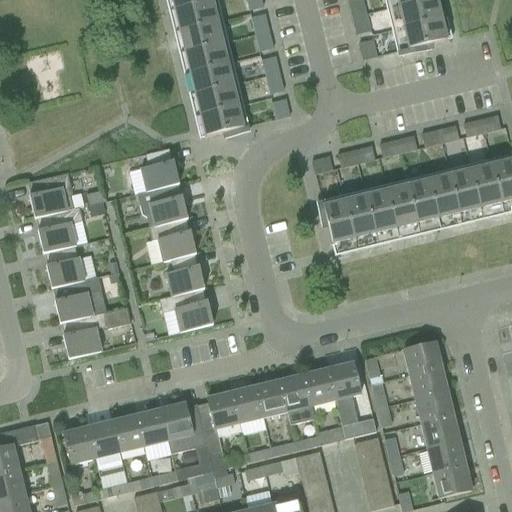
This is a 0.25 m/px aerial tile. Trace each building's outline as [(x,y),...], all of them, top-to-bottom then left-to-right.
[(211,4),(210,0),(165,0),(166,0),(167,0),(172,0),(175,13),(211,4)] [(361,0),(358,0),(348,3),(350,11),(364,8),(361,0)] [(383,0),(387,12),(434,0),(383,0)] [(435,0),(434,0),(387,12),(392,33),(446,19),(444,13),(439,15),(435,0)] [(262,9),(260,1),(248,4),(250,12),(262,9)] [(216,25),(211,4),(175,13),(179,27),(173,29),(174,35),(216,25)] [(366,16),(364,8),(350,11),(352,19),(366,16)] [(267,25),(264,16),(252,20),(254,28),(267,25)] [(368,25),(366,16),(352,19),(355,28),(368,25)] [(446,19),(392,33),(397,54),(451,41),(451,40),(445,41),(442,27),(448,26),(446,19)] [(221,46),(216,25),(174,35),(176,41),(182,40),(185,55),(221,46)] [(269,33),(267,25),(254,28),(256,37),(269,33)] [(370,33),(368,25),(355,28),(357,36),(370,33)] [(271,42),(269,33),(256,37),(258,45),(271,42)] [(273,51),(271,42),(258,45),(260,54),(273,51)] [(372,42),(359,45),(361,54),(374,51),(372,42)] [(227,67),(221,46),(185,55),(189,69),(183,71),(185,77),(227,67)] [(376,59),(374,51),(361,54),(363,62),(376,59)] [(275,59),(262,62),(264,71),(277,68),(275,59)] [(232,88),(227,67),(185,77),(186,83),(192,82),(196,97),(232,88)] [(277,68),(264,71),(266,79),(279,76),(277,68)] [(279,76),(266,79),(268,88),(281,85),(279,76)] [(281,85),(268,88),(270,97),(283,93),(281,85)] [(237,109),(232,88),(196,97),(199,111),(193,113),(195,119),(237,109)] [(287,110),(285,102),(272,105),(274,113),(287,110)] [(242,129),(237,109),(195,119),(196,125),(202,124),(206,138),(200,139),(200,141),(248,129),(247,128),(242,129)] [(289,119),(287,110),(274,113),(276,122),(289,119)] [(499,131),(496,119),(487,121),(490,134),(499,132),(499,131)] [(490,134),(487,121),(479,123),(482,136),(490,134)] [(482,136),(479,123),(470,125),(473,138),(482,136)] [(473,138),(470,125),(462,127),(465,140),(473,138)] [(457,141),(454,129),(446,131),(449,143),(457,141)] [(449,143),(446,131),(437,133),(440,146),(449,143)] [(440,146),(437,133),(429,135),(432,148),(440,146)] [(432,148),(429,135),(420,137),(423,150),(432,148)] [(415,152),(412,139),(404,141),(407,154),(415,152)] [(407,154),(404,141),(395,143),(398,156),(407,154)] [(398,156),(395,143),(387,145),(390,158),(398,156)] [(390,158),(387,145),(378,147),(381,160),(390,158)] [(373,162),(370,149),(362,151),(365,164),(373,162)] [(365,164),(362,151),(353,153),(356,166),(365,164)] [(172,164),(171,164),(168,152),(144,157),(147,170),(140,172),(146,195),(177,188),(178,187),(172,164)] [(356,166),(353,153),(345,155),(348,168),(356,166)] [(348,168),(345,155),(336,158),(339,170),(348,168)] [(511,164),(491,169),(502,217),(511,214),(511,162),(511,158),(510,159),(511,164)] [(331,173),(328,160),(319,162),(322,175),(331,173)] [(322,175),(319,162),(311,164),(314,177),(322,175)] [(491,169),(470,174),(481,220),(489,218),(490,220),(502,217),(491,169)] [(470,174),(449,179),(460,227),(473,224),(473,222),(481,220),(470,174)] [(71,197),(66,176),(27,186),(30,198),(28,199),(34,222),(35,222),(73,213),(73,212),(69,198),(71,197)] [(449,179),(428,185),(439,230),(447,228),(448,231),(460,227),(449,179)] [(428,185),(407,190),(418,238),(431,234),(431,232),(439,230),(428,185)] [(146,195),(136,198),(141,217),(145,219),(151,217),(154,230),(185,222),(186,222),(181,199),(179,199),(177,188),(146,195)] [(407,190),(386,195),(397,240),(405,238),(405,241),(418,238),(407,190)] [(386,195),(365,200),(376,248),(389,245),(389,242),(397,240),(386,195)] [(365,200),(344,205),(355,251),(363,249),(364,251),(376,248),(365,200)] [(322,204),(321,205),(322,209),(321,209),(334,258),(347,255),(347,253),(355,251),(344,205),(323,210),(322,204)] [(79,211),(73,212),(73,213),(35,222),(38,233),(37,234),(43,257),(44,257),(75,249),(70,227),(82,224),(79,211)] [(288,233),(317,225),(314,215),(270,226),(276,250),(292,246),(288,233)] [(154,230),(148,232),(151,243),(157,242),(163,265),(171,263),(193,258),(195,257),(189,234),(188,234),(185,222),(154,230)] [(75,249),(44,257),(46,268),(45,269),(51,292),(52,292),(84,284),(83,284),(78,261),(77,261),(74,250),(75,249)] [(198,269),(196,269),(193,258),(171,263),(173,275),(166,277),(171,300),(169,300),(170,301),(202,293),(203,292),(198,269)] [(96,281),(83,284),(84,284),(52,292),(55,304),(53,304),(59,327),(60,327),(93,319),(92,319),(87,297),(99,294),(96,281)] [(212,328),(206,304),(205,304),(202,293),(170,301),(169,300),(159,303),(162,316),(173,314),(179,335),(210,328),(212,328)] [(93,319),(61,327),(63,338),(62,339),(68,363),(69,362),(100,355),(95,332),(106,330),(106,332),(129,327),(125,311),(104,316),(93,319)] [(402,354),(408,378),(440,371),(434,346),(402,354)] [(368,381),(377,379),(373,361),(363,363),(368,381)] [(352,366),(327,372),(335,404),(341,429),(357,425),(350,400),(359,398),(352,366)] [(446,395),(440,371),(408,378),(414,403),(446,395)] [(327,372),(303,378),(310,409),(333,404),(335,404),(327,372)] [(310,409),(303,378),(279,384),(286,415),(289,428),(313,422),(310,409)] [(286,415),(279,384),(255,390),(262,421),(286,415)] [(262,421),(255,390),(231,395),(238,427),(262,421)] [(375,412),(385,410),(381,392),(371,394),(375,412)] [(238,427),(231,395),(206,401),(208,408),(197,411),(206,449),(208,459),(223,455),(217,432),(238,427)] [(452,420),(446,395),(414,403),(420,428),(452,420)] [(184,406),(159,412),(167,444),(170,458),(206,449),(197,411),(186,414),(184,406)] [(390,428),(385,410),(375,412),(380,430),(390,428)] [(167,444),(159,412),(135,418),(143,450),(167,444)] [(143,450),(135,418),(111,424),(119,456),(143,450)] [(458,444),(452,420),(420,428),(425,452),(458,444)] [(119,456),(111,424),(87,430),(95,462),(119,456)] [(357,428),(342,432),(344,442),(374,434),(372,424),(357,428)] [(47,425),(33,428),(36,442),(40,441),(50,439),(47,425)] [(0,477),(18,473),(12,448),(36,442),(33,428),(0,436),(0,477)] [(95,462),(87,430),(62,436),(70,468),(95,462)] [(332,431),(316,435),(317,438),(319,448),(335,444),(333,434),(332,431)] [(309,440),(293,444),(295,453),(311,449),(309,440)] [(376,441),(353,447),(356,459),(379,453),(376,441)] [(393,441),(383,443),(387,461),(397,459),(393,441)] [(463,469),(458,444),(425,452),(431,477),(463,469)] [(285,446),(269,450),(271,459),(287,455),(285,446)] [(261,451),(244,455),(247,465),(263,461),(261,451)] [(382,464),(379,453),(356,459),(359,470),(382,464)] [(223,455),(208,459),(212,474),(213,479),(227,476),(225,470),(239,467),(237,457),(224,460),(223,455)] [(318,455),(295,461),(298,473),(321,468),(318,455)] [(401,477),(397,459),(387,461),(391,479),(401,477)] [(298,474),(298,473),(295,461),(294,460),(261,468),(263,478),(282,473),(283,478),(298,474)] [(385,475),(382,464),(359,470),(361,481),(385,475)] [(198,466),(182,470),(184,480),(187,480),(201,476),(198,466)] [(263,478),(261,468),(242,472),(245,482),(263,478)] [(324,478),(321,468),(298,473),(298,474),(300,484),(324,478)] [(469,494),(463,469),(431,477),(437,502),(469,494)] [(48,472),(52,490),(62,488),(58,470),(48,472)] [(173,472),(157,476),(159,486),(176,483),(173,472)] [(0,503),(24,498),(18,473),(0,477),(0,503)] [(201,476),(187,480),(188,487),(194,486),(196,494),(215,489),(213,479),(212,474),(201,476)] [(231,475),(227,476),(213,479),(215,489),(234,485),(231,475)] [(387,486),(385,475),(361,481),(364,492),(387,486)] [(149,478),(133,482),(135,492),(152,488),(149,478)] [(326,489),(324,478),(300,484),(303,495),(326,489)] [(127,494),(125,484),(101,490),(103,500),(127,494)] [(390,497),(387,486),(364,492),(366,503),(390,497)] [(190,495),(188,487),(156,495),(158,504),(190,495)] [(66,506),(62,488),(52,490),(56,508),(66,506)] [(329,500),(326,489),(303,495),(306,506),(329,500)] [(101,490),(85,494),(87,504),(103,500),(101,490)] [(139,511),(159,507),(158,504),(156,495),(132,501),(135,511),(139,511)] [(396,498),(398,508),(399,511),(409,511),(406,496),(396,498)] [(380,511),(393,509),(390,497),(366,503),(368,511),(380,511)] [(0,511),(27,511),(24,498),(0,503),(0,511)] [(327,511),(332,511),(329,500),(306,506),(307,511),(327,511)] [(298,511),(296,502),(271,508),(271,511),(298,511)]
